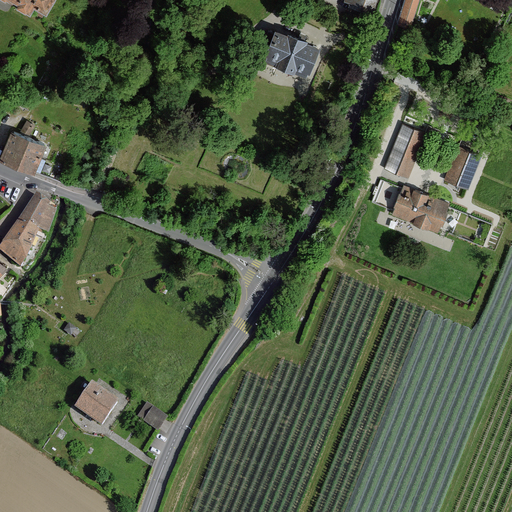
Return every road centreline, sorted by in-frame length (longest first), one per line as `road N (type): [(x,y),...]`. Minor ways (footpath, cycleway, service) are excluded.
road 1 (tertiary): [(273,280),(330,184),(393,0)]
road 2 (tertiary): [(147,511),(184,419),(273,280)]
road 3 (residential): [(34,181),(219,250),(273,280)]
